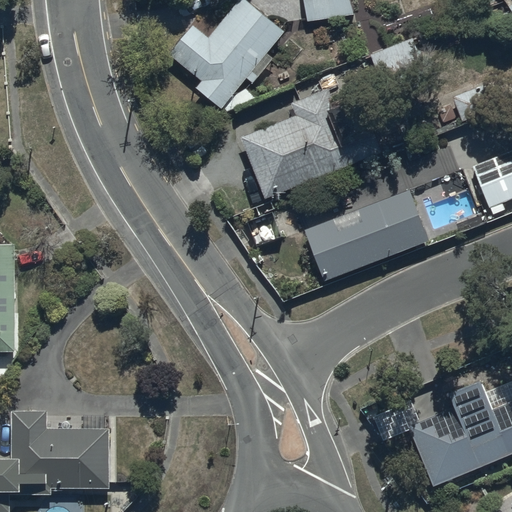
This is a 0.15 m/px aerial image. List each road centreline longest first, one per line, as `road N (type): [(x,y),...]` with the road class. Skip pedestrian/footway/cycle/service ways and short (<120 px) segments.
road 1 (residential): [(175,254),(107,143),(86,88),(70,0)]
road 2 (residential): [(511,253),(352,322),(290,369)]
road 3 (residential): [(250,403),(175,254)]
road 4 (residential): [(175,254),(220,283),(290,369)]
road 5 (residential): [(290,369),(316,430),(328,503)]
